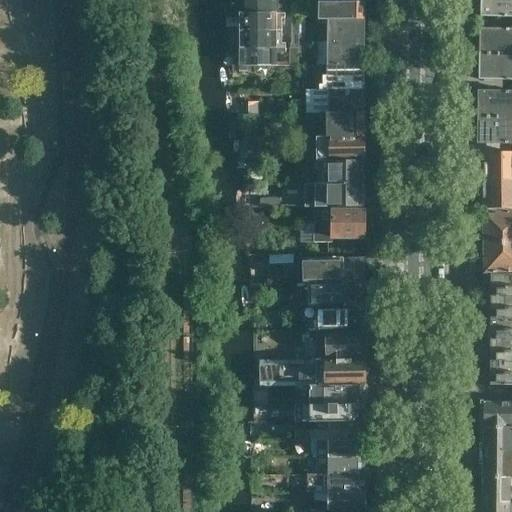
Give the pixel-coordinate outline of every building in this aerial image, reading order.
[(277,9),(277,3),(287,2),(286,0),(240,0),(240,14),(285,14),(285,9),(277,9)] [(511,0),(479,0),(479,3),(481,5),(480,17),(511,18),(511,0)] [(364,20),(364,3),(318,3),(319,21),(328,20),(364,20)] [(282,31),(282,18),(285,18),(285,14),(240,14),(240,31),(282,31)] [(364,43),(364,20),(328,20),(328,43),(364,43)] [(511,55),(511,29),(480,29),(480,41),(478,43),(478,49),(479,51),(479,55),(511,55)] [(282,44),(282,31),(240,31),(240,49),(285,49),(285,44),(282,44)] [(364,66),(364,43),(328,43),(328,66),(364,66)] [(285,53),(285,49),(240,49),(240,67),(300,67),(300,54),(300,49),(292,49),(292,50),(290,50),(290,60),(277,61),(277,53),(285,53)] [(511,55),(479,55),(479,58),(477,60),(477,66),(479,68),(479,80),(511,80),(511,55)] [(364,66),(328,66),(316,66),(316,91),(365,91),(364,66)] [(365,115),(365,91),(316,91),(316,116),(365,115)] [(511,118),(511,92),(479,92),(479,104),(477,106),(477,112),(478,114),(478,118),(511,118)] [(365,138),(365,115),(316,116),(316,138),(365,138)] [(511,118),(478,118),(478,121),(477,123),(476,129),(478,131),(478,143),(511,143),(511,118)] [(281,138),(281,125),(265,125),(265,138),(281,138)] [(365,161),(365,138),(316,138),(316,161),(362,161),(365,161)] [(511,154),(481,155),(481,168),(478,168),(478,181),(511,180),(511,154)] [(364,173),(362,171),(362,161),(316,161),(316,172),(325,172),(325,185),(362,185),(362,182),(364,180),(364,173)] [(511,206),(511,180),(478,181),(478,195),(482,195),(482,207),(511,206)] [(364,197),(364,190),(362,188),(362,185),(325,185),(325,198),(316,198),(316,208),(363,208),(362,199),(364,197)] [(316,208),(312,208),(312,256),(364,253),(363,208),(316,208)] [(511,212),(483,213),(483,223),(479,228),(480,244),(511,243),(511,212)] [(511,243),(480,244),(480,260),(484,264),(484,274),(491,274),(511,273),(511,243)] [(307,267),(306,256),(287,256),(287,267),(307,267)] [(365,283),(364,259),(316,260),(316,284),(365,283)] [(511,297),(511,273),(491,274),(491,275),(490,275),(490,289),(496,289),(496,297),(490,297),(490,298),(511,297)] [(365,306),(365,283),(316,284),(317,307),(326,307),(365,306)] [(511,319),(511,297),(490,298),(490,311),(496,311),(496,318),(490,318),(490,319),(511,319)] [(366,332),(365,306),(326,307),(326,318),(317,318),(317,333),(366,332)] [(511,341),(511,319),(490,319),(490,332),(496,332),(496,340),(490,340),(490,341),(511,341)] [(366,359),(366,334),(366,332),(317,333),(318,349),(326,349),(327,360),(366,359)] [(511,362),(511,341),(490,341),(490,354),(496,354),(496,361),(490,361),(490,363),(511,362)] [(366,359),(327,360),(262,361),(262,388),(317,387),(366,386),(366,359)] [(511,385),(511,362),(490,363),(490,376),(496,376),(496,383),(490,383),(490,386),(511,385)] [(366,404),(366,387),(366,386),(317,387),(317,396),(302,396),(302,404),(312,404),(366,404)] [(511,401),(483,402),(483,428),(511,428),(511,401)] [(366,422),(366,404),(312,404),(312,409),(317,409),(317,421),(366,422)] [(366,439),(366,422),(317,421),(317,429),(295,429),(295,439),(312,439),(366,439)] [(511,428),(483,428),(483,453),(511,453),(511,428)] [(365,457),(366,439),(312,439),(312,445),(316,445),(316,449),(328,449),(328,457),(365,457)] [(511,453),(483,453),(483,478),(511,478),(511,453)] [(365,475),(365,457),(328,457),(328,465),(317,465),(317,469),(312,469),(312,474),(365,475)] [(306,474),(306,464),(296,464),(296,474),(306,474)] [(365,493),(365,475),(312,474),(312,480),(317,480),(317,485),(328,485),(328,492),(365,493)] [(511,478),(483,478),(483,503),(511,502),(511,478)] [(365,510),(365,495),(365,493),(328,492),(328,500),(317,500),(317,505),(312,505),(312,510),(365,510)] [(511,511),(511,502),(483,503),(482,511),(511,511)]
